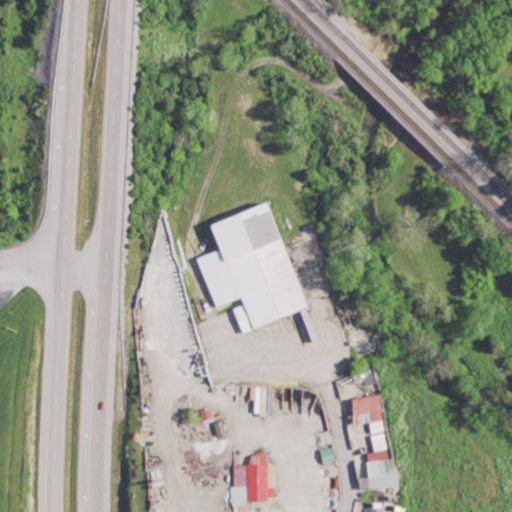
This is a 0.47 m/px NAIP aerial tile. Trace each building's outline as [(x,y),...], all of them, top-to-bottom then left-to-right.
[(309,309),(271,202),(213,223),(222,249),(199,257),(217,307),(243,298),(245,304),(235,307),(243,332),(309,309)] [(268,386),(256,386),(256,413),(267,413),(268,386)] [(372,489),(400,485),(397,458),(389,459),(382,395),(353,398),(357,425),(371,423),(375,452),(368,453),(372,489)] [(226,432),(222,421),(214,423),(218,435),(226,432)] [(276,502),(277,465),(267,465),(267,453),(251,453),(251,466),(233,465),(233,502),(276,502)]
